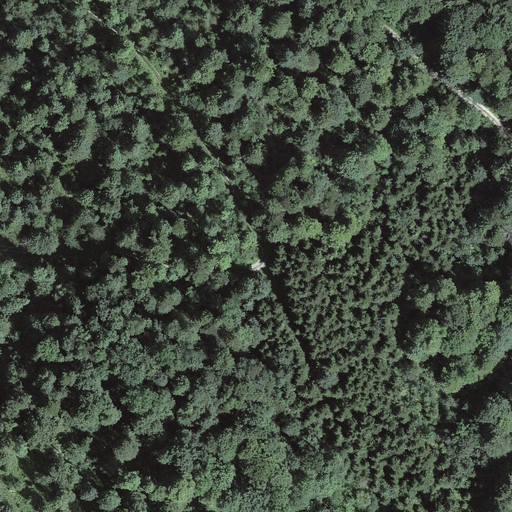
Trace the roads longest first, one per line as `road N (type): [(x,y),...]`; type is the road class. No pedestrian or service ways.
road 1 (track): [(69,0),(139,52),(194,116),(264,254),(248,269),(191,270),(104,247),(0,245)]
road 2 (track): [(363,0),(394,37),(511,134)]
